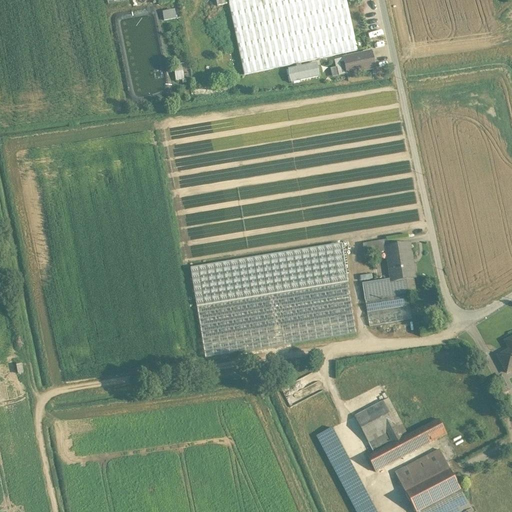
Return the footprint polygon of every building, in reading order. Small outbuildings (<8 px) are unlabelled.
[(227,0),(244,76),(357,51),(345,0),(227,0)] [(172,10),(160,12),(161,21),(174,19),(172,10)] [(371,54),(335,62),(339,76),(374,68),(371,54)] [(189,62),(173,65),(175,81),(192,78),(189,62)] [(316,64),(301,67),(300,65),(296,66),(296,68),(288,70),(291,83),(318,77),(316,64)] [(388,241),(362,245),(364,256),(388,252),(388,248),(389,248),(388,241)] [(389,248),(388,248),(388,252),(392,273),(394,273),(395,280),(405,279),(405,280),(413,279),(414,279),(413,272),(415,272),(413,259),(411,259),(408,245),(389,248)] [(395,280),(373,284),(375,300),(408,295),(407,292),(405,280),(405,279),(395,280)] [(415,291),(413,279),(405,280),(407,292),(415,291)] [(197,308),(205,358),(355,334),(347,284),(197,308)] [(373,284),(363,286),(365,302),(375,300),(373,284)] [(375,300),(365,302),(369,327),(412,320),(408,295),(375,300)] [(511,338),(511,340),(511,341),(511,350),(498,358),(507,374),(511,371),(511,338)] [(314,373),(281,390),(285,399),(319,382),(314,373)] [(502,377),(495,381),(502,395),(509,391),(502,377)] [(319,382),(285,399),(290,408),(323,391),(319,382)] [(332,422),(333,416),(332,410),(328,405),(323,402),(317,401),(311,402),(306,405),(303,410),(302,416),(303,422),(307,427),(312,430),(318,431),(324,430),(328,427),(332,422)] [(384,402),(355,417),(369,444),(388,434),(393,444),(403,439),(384,402)] [(374,454),(368,458),(376,473),(447,435),(439,420),(403,439),(393,444),(374,454)] [(388,434),(369,444),(374,454),(393,444),(388,434)] [(440,450),(395,474),(406,493),(450,470),(440,450)] [(346,455),(330,463),(340,482),(356,474),(346,455)] [(450,470),(406,493),(415,511),(421,511),(461,491),(450,470)] [(356,474),(340,482),(348,496),(364,488),(356,474)] [(376,511),(364,488),(348,496),(356,511),(376,511)] [(461,491),(421,511),(464,511),(471,509),(461,491)]
